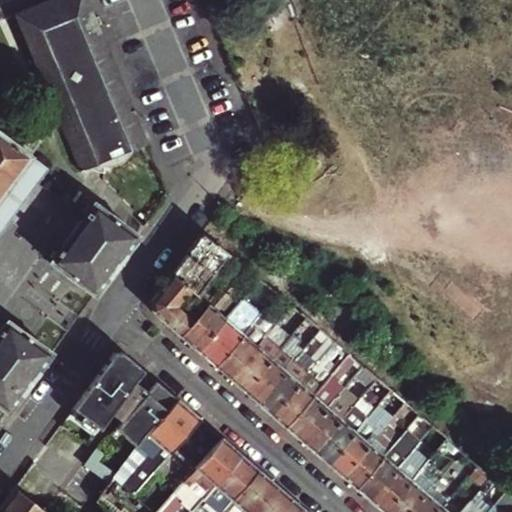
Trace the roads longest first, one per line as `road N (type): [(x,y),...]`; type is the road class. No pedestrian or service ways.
road 1 (residential): [(145,0),(207,168),(114,308)]
road 2 (residential): [(114,308),(348,511)]
road 3 (residential): [(114,308),(0,465)]
